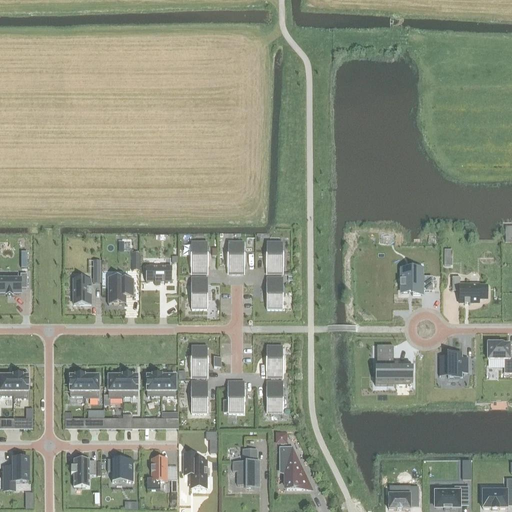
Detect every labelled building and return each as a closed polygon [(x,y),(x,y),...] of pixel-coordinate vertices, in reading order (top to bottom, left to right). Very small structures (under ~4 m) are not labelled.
[(192,270),(192,276),(207,276),(207,270),(208,270),(208,257),(207,257),(207,244),(191,244),(191,257),(190,257),(190,270),(191,270),(192,270)] [(228,270),(228,276),(243,276),(243,270),(244,270),(244,257),(244,244),(228,244),(228,257),(227,257),(227,270),(228,270)] [(267,270),(267,276),(282,276),(282,270),(283,270),(283,257),(282,257),(282,244),(266,244),(266,257),(266,270),(267,270)] [(146,268),(146,284),(154,284),(154,286),(164,286),(164,284),(172,284),(172,268),(146,268)] [(0,281),(0,296),(6,296),(6,298),(12,298),(12,296),(21,296),(21,290),(27,290),(27,275),(20,275),(20,281),(0,281)] [(402,275),(402,298),(412,298),(412,300),(422,300),(422,296),(432,296),(432,283),(422,283),(422,278),(412,278),(412,275),(402,275)] [(126,279),(125,279),(125,280),(110,280),(110,289),(108,289),(108,306),(108,305),(124,305),(124,298),(133,298),(133,299),(134,299),(134,281),(133,281),(133,282),(126,282),(126,281),(126,279)] [(459,305),(479,305),(479,301),(487,301),(487,288),(479,288),(479,287),(459,287),(459,279),(452,279),(452,293),(459,293),(459,305)] [(207,286),(207,280),(192,280),(192,286),(191,286),(191,285),(190,285),(190,298),(191,298),(191,311),(207,311),(207,298),(208,298),(208,285),(207,285),(207,286)] [(282,286),(282,280),(267,280),(267,286),(266,286),(266,285),(266,298),(266,311),(282,311),(282,298),(283,298),(283,285),(282,285),(282,286)] [(91,281),(73,281),(73,282),(74,306),(73,306),(91,306),(91,296),(91,290),(91,282),(91,281)] [(502,345),(487,345),(487,361),(504,361),(504,375),(511,375),(511,358),(509,358),(509,346),(502,346),(502,345)] [(207,348),(191,348),(191,361),(190,361),(190,374),(191,374),(191,380),(206,380),(206,374),(207,374),(207,361),(207,348)] [(283,348),(267,348),(267,361),(266,361),(266,374),(267,374),(267,380),(282,380),(282,374),(283,374),(283,361),(283,348)] [(393,384),(409,383),(413,383),(413,367),(412,367),(412,369),(393,369),(393,367),(393,348),(377,348),(377,369),(375,369),(375,387),(393,387),(393,384)] [(440,377),(447,377),(447,379),(461,379),(461,375),(467,375),(467,361),(461,361),(461,356),(447,356),(447,359),(440,359),(440,358),(439,358),(439,378),(440,378),(440,377)] [(13,378),(0,377),(0,398),(13,398),(14,398),(14,378),(13,378)] [(70,378),(70,398),(84,398),(84,378),(85,378),(85,377),(75,377),(75,378),(70,378)] [(123,398),(123,377),(122,377),(122,378),(110,378),(110,401),(123,401),(123,398)] [(123,377),(123,398),(137,398),(137,378),(132,378),(132,377),(123,377)] [(152,378),(147,378),(147,398),(161,398),(161,378),(162,378),(162,377),(152,377),(152,378)] [(14,398),(13,398),(13,401),(28,401),(28,378),(23,378),(14,378),(14,398)] [(85,378),(84,378),(84,398),(84,401),(99,401),(99,378),(85,378)] [(162,378),(161,378),(161,398),(176,398),(176,378),(162,378)] [(208,389),(207,389),(207,384),(192,384),(192,389),(190,389),(190,402),(191,402),(191,418),(207,418),(207,402),(208,402),(208,389)] [(228,402),(228,415),(244,415),(244,402),(244,390),(243,390),(243,384),(228,384),(228,390),(227,390),(227,402),(228,402)] [(266,402),(266,415),(283,415),(283,402),(283,390),(282,390),(282,384),(267,384),(267,390),(266,390),(266,402)] [(123,421),(123,431),(132,431),(132,421),(132,417),(123,417),(123,421)] [(28,421),(0,420),(0,431),(28,431),(28,421)] [(65,431),(80,431),(80,421),(65,421),(65,431)] [(118,421),(89,421),(89,431),(118,431),(118,421)] [(157,421),(132,421),(132,431),(157,431),(157,421)] [(166,421),(166,431),(178,431),(178,421),(166,421)] [(217,434),(206,434),(206,435),(207,435),(207,442),(209,442),(209,455),(217,455),(217,434)] [(288,445),(288,434),(277,434),(277,445),(288,445)] [(243,451),(243,464),(233,464),(233,474),(237,474),(237,488),(248,488),(248,491),(259,491),(259,464),(257,464),(257,451),(243,451)] [(311,491),(292,451),(280,451),(280,472),(286,474),(286,475),(286,491),(311,491)] [(184,471),(184,477),(190,477),(190,486),(206,486),(206,477),(209,477),(209,471),(206,471),(206,463),(198,463),(198,456),(184,456),(184,471)] [(13,469),(4,469),(4,493),(13,493),(13,484),(28,484),(28,461),(13,461),(13,469)] [(73,489),(89,489),(89,477),(95,477),(95,463),(89,463),(89,461),(73,461),(73,468),(71,468),(71,476),(73,476),(73,489)] [(132,484),(133,484),(133,462),(133,463),(125,463),(125,461),(125,463),(120,463),(120,461),(107,461),(107,474),(112,474),(112,484),(113,484),(113,482),(132,482),(132,484)] [(160,492),(160,483),(167,483),(167,461),(158,461),(152,462),(152,468),(151,468),(151,474),(152,474),(152,480),(146,480),(147,492),(160,492)] [(498,510),(507,510),(507,508),(507,498),(511,498),(511,481),(506,481),(506,493),(482,493),(482,510),(491,510),(491,511),(498,511),(498,510)] [(459,503),(469,503),(469,489),(454,489),(454,494),(435,494),(435,510),(443,510),(443,511),(451,511),(451,510),(459,510),(459,503)] [(410,511),(410,496),(388,496),(388,511),(410,511)]
